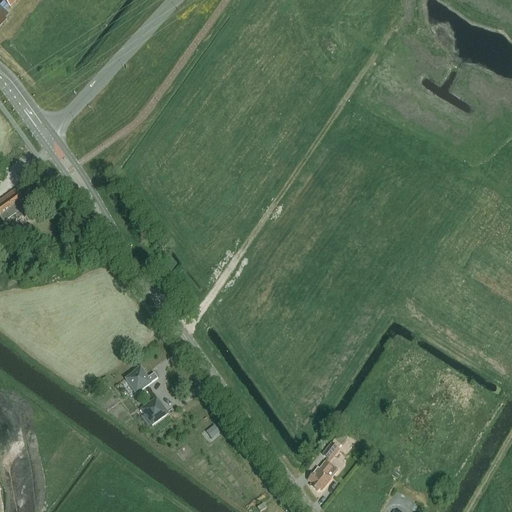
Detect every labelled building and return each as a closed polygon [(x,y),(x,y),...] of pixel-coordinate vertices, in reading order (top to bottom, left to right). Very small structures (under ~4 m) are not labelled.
[(5,12),(9,8),(10,9),(17,0),(2,0),(4,1),(3,2),(3,3),(0,6),(0,26),(6,21),(5,20),(8,16),(5,12)] [(17,222),(21,219),(26,216),(21,210),(23,209),(19,204),(22,202),(15,191),(0,201),(0,219),(3,224),(13,216),(17,222)] [(0,246),(11,236),(0,224),(0,246)] [(17,224),(11,228),(16,235),(22,231),(17,224)] [(136,395),(158,380),(154,374),(148,379),(140,368),(133,373),(134,374),(125,380),(136,395)] [(152,427),(168,415),(156,399),(140,410),(152,427)] [(340,451),(338,450),(341,447),(343,448),(347,443),(338,436),(322,456),(331,463),(340,451)] [(332,480),(331,480),(338,471),(327,462),(325,465),(325,464),(319,470),(318,469),(308,481),(312,485),(310,487),(317,493),(319,490),(322,492),(332,480)] [(397,471),(393,476),(398,479),(402,474),(397,471)]
